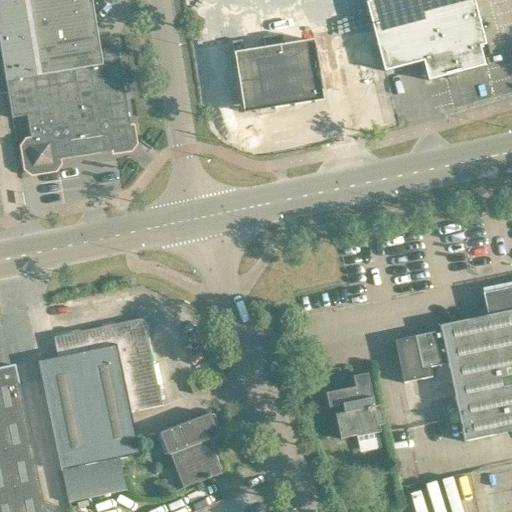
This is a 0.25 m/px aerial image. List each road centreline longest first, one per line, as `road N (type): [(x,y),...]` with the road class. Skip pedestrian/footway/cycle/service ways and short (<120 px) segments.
road 1 (unknown): [(511,474),(448,469),(402,412),(389,371),(385,334),(400,307),(489,275)]
road 2 (secondary): [(198,216),(511,151)]
road 3 (unclassified): [(309,511),(198,216)]
road 4 (unclassified): [(198,216),(164,0)]
road 5 (secondary): [(0,257),(198,216)]
